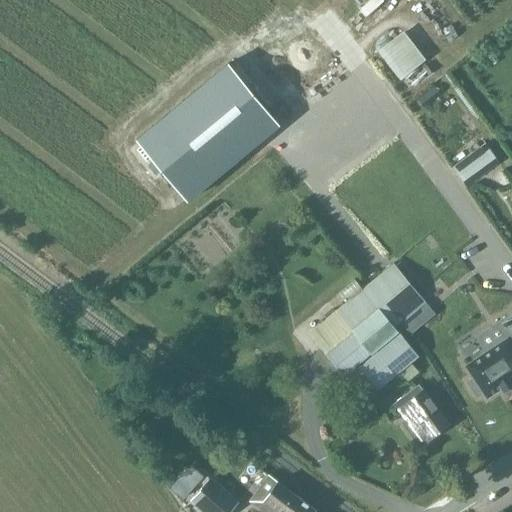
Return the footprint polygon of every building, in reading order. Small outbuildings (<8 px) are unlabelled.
[(403,38),(376,57),(398,84),(423,64),(403,38)] [(202,189),(268,135),(280,125),(229,63),(136,140),(188,201),(202,189)] [(487,150),(456,173),(465,186),(496,163),(487,150)] [(394,263),(336,311),(309,334),(341,373),(344,376),(365,401),(419,357),(395,328),(427,302),(394,263)] [(511,313),(503,319),(511,333),(511,337),(507,341),(507,340),(486,353),(466,366),(474,378),(467,382),(477,397),(484,393),(486,396),(487,398),(489,397),(502,388),(502,389),(502,390),(503,391),(505,390),(511,385),(511,313)] [(424,444),(449,424),(419,385),(394,404),(424,444)] [(183,500),(204,476),(191,464),(170,488),(183,500)] [(200,511),(230,511),(237,504),(210,479),(189,502),(200,511)] [(314,511),(316,510),(278,483),(265,502),(278,511),(314,511)]
